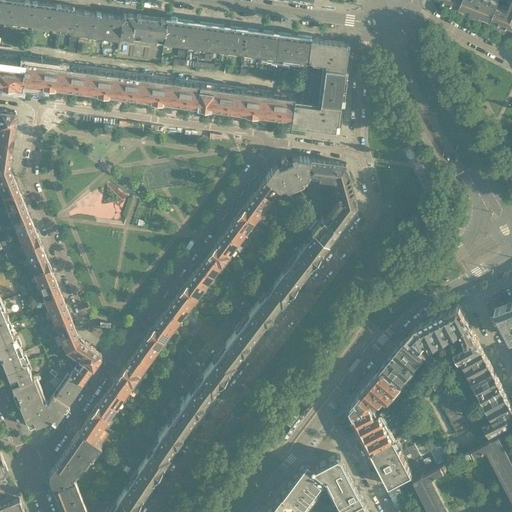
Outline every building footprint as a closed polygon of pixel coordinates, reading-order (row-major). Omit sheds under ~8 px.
[(0,0),(0,17),(11,19),(13,0),(0,0)] [(58,26),(61,4),(32,0),(13,0),(11,19),(58,26)] [(461,0),(459,4),(459,6),(475,12),(479,0),(461,0)] [(498,0),(479,0),(475,12),(491,18),(491,17),(497,3),(498,0)] [(511,10),(508,8),(497,3),(491,17),(511,25),(511,10)] [(118,36),(119,34),(121,14),(102,12),(102,11),(94,10),(94,11),(75,8),(75,6),(61,4),(58,26),(72,27),(72,30),(118,36)] [(122,12),(121,14),(119,34),(131,35),(134,14),(122,12)] [(150,16),(134,14),(131,35),(147,37),(150,16)] [(166,18),(150,16),(147,37),(163,39),(166,18)] [(195,44),(198,22),(166,18),(163,39),(195,44)] [(226,50),(226,48),(229,26),(198,22),(195,44),(218,47),(218,49),(226,50)] [(245,28),(229,26),(226,48),(242,50),(245,28)] [(274,54),(277,33),(245,28),(242,50),(274,54)] [(29,32),(28,45),(34,46),(36,33),(29,32)] [(306,58),(309,37),(293,35),(277,33),(274,54),(306,59),(306,58)] [(70,35),(68,50),(74,51),(76,36),(70,35)] [(343,95),(345,82),(346,76),(343,75),(343,72),(346,72),(345,60),(347,42),(309,37),(306,58),(315,59),(316,73),(305,71),(301,99),(294,98),(291,118),(291,122),(336,128),(341,95),(343,95)] [(186,59),(173,57),(172,64),(185,66),(186,59)] [(34,83),(37,62),(32,61),(32,59),(28,58),(27,61),(26,64),(24,63),(23,66),(22,81),(21,81),(21,83),(24,83),(27,82),(34,83)] [(61,87),(64,66),(59,65),(59,63),(54,62),(54,65),(53,65),(53,67),(47,67),(47,64),(47,61),(42,60),(42,63),(37,62),(34,83),(42,84),(45,86),(51,87),(54,86),(61,87)] [(213,63),(194,60),(194,67),(212,69),(213,63)] [(22,81),(23,66),(18,65),(18,63),(14,62),(13,65),(12,67),(6,67),(6,65),(6,64),(6,61),(2,61),(1,63),(0,62),(0,84),(21,87),(21,83),(21,81),(22,81)] [(69,67),(64,66),(61,87),(88,90),(91,70),(85,69),(86,66),(81,66),(81,69),(80,69),(80,71),(74,70),(74,68),(73,68),(74,65),(69,64),(69,67)] [(115,94),(118,73),(113,73),(113,70),(109,69),(108,72),(108,73),(107,75),(101,74),(101,72),(101,71),(101,68),(96,68),(96,70),(91,70),(88,90),(96,91),(99,93),(105,94),(108,93),(115,94)] [(269,71),(247,68),(246,74),(268,77),(269,71)] [(123,74),(118,73),(115,94),(142,98),(145,77),(140,76),(140,73),(135,73),(135,76),(134,76),(134,78),(128,77),(128,75),(127,75),(128,72),(123,71),(123,74)] [(169,101),(172,81),(166,80),(167,77),(162,76),(162,80),(161,80),(161,82),(155,81),(155,79),(154,79),(155,76),(150,75),(150,78),(145,77),(142,98),(150,99),(153,100),(159,101),(162,100),(169,101)] [(177,81),(172,81),(169,101),(196,105),(199,84),(194,83),(194,81),(189,80),(189,83),(188,83),(188,85),(182,85),(182,83),(181,82),(182,79),(177,79),(177,81)] [(204,82),(204,85),(199,84),(196,105),(199,106),(199,105),(207,106),(208,107),(210,107),(213,89),(208,88),(209,86),(208,86),(209,83),(204,82)] [(213,86),(213,89),(210,107),(236,110),(239,90),(234,89),(234,86),(230,85),(229,88),(229,89),(228,91),(222,90),(223,88),(222,87),(222,84),(218,84),(217,87),(213,86)] [(263,114),(266,93),(261,93),(261,89),(257,89),(256,92),(255,95),(249,93),(249,92),(249,91),(249,88),(245,87),(244,90),(239,90),(236,110),(244,111),(247,113),(254,114),(257,113),(263,114)] [(271,94),(266,93),(263,114),(291,118),(294,98),(294,97),(288,96),(289,94),(283,93),(283,96),(282,96),(282,98),(276,97),(276,95),(276,92),(271,91),(271,94)] [(0,127),(14,129),(17,113),(14,110),(0,108),(0,127)] [(0,140),(12,142),(14,129),(0,127),(0,140)] [(0,154),(11,156),(12,142),(0,140),(0,154)] [(306,175),(310,157),(292,155),(291,155),(291,156),(286,155),(283,153),(281,154),(280,156),(280,157),(277,162),(276,161),(275,162),(264,177),(279,187),(281,189),(282,189),(286,187),(287,190),(302,183),(301,181),(306,179),(306,175)] [(9,163),(11,156),(0,154),(0,168),(10,167),(9,163)] [(352,183),(346,162),(310,157),(306,175),(334,179),(336,187),(352,183)] [(0,182),(14,177),(10,167),(0,168),(0,182)] [(19,189),(14,177),(0,182),(0,188),(3,196),(19,189)] [(273,196),(279,187),(264,177),(256,188),(271,198),(273,196)] [(357,203),(352,183),(336,187),(339,199),(324,218),(337,229),(357,203)] [(321,207),(312,200),(314,187),(308,186),(305,203),(318,212),(321,207)] [(271,198),(256,188),(248,198),(263,209),(271,198)] [(24,202),(19,189),(3,196),(8,209),(24,202)] [(254,220),(263,209),(248,198),(240,209),(254,220)] [(29,215),(24,202),(8,209),(13,221),(29,215)] [(254,220),(240,209),(232,220),(246,231),(254,220)] [(34,227),(29,215),(13,221),(18,234),(34,227)] [(337,229),(324,218),(324,219),(321,216),(311,229),(313,230),(327,241),(337,229)] [(243,235),(246,231),(232,220),(224,231),(238,242),(239,239),(243,235)] [(39,240),(34,227),(18,234),(23,246),(39,240)] [(327,241),(313,230),(306,238),(308,240),(305,245),(302,243),(300,247),(302,249),(298,253),(296,252),(290,260),(305,271),(327,241)] [(238,242),(224,231),(215,242),(230,252),(238,242)] [(44,252),(39,240),(23,246),(28,259),(44,252)] [(227,256),(230,252),(215,242),(215,241),(213,244),(214,244),(209,251),(208,250),(206,253),(207,253),(221,263),(227,256)] [(267,269),(282,250),(272,243),(267,249),(271,252),(261,265),(267,269)] [(49,265),(44,252),(28,259),(34,271),(49,265)] [(213,274),(221,263),(207,253),(199,264),(213,274)] [(273,281),(266,291),(280,301),(281,302),(305,271),(290,260),(284,268),(286,270),(282,275),(280,273),(277,277),(279,278),(276,283),(273,281)] [(205,285),(213,274),(199,264),(191,274),(205,285)] [(55,277),(49,265),(34,271),(39,284),(55,277)] [(205,285),(191,274),(182,285),(197,295),(199,293),(202,289),(205,285)] [(60,290),(55,277),(39,284),(44,296),(60,290)] [(27,293),(23,283),(18,285),(23,295),(27,293)] [(188,306),(197,295),(182,285),(174,296),(188,306)] [(248,310),(241,319),(257,331),(280,301),(266,291),(264,289),(258,297),(260,299),(257,304),(254,302),(252,305),(254,307),(250,312),(248,310)] [(65,303),(60,290),(44,296),(49,309),(65,303)] [(186,310),(188,306),(174,296),(166,307),(180,317),(182,315),(186,310)] [(511,335),(511,300),(508,302),(495,306),(510,336),(511,335)] [(218,326),(229,312),(223,308),(225,305),(221,302),(216,309),(220,312),(212,322),(218,326)] [(70,315),(65,303),(49,309),(54,322),(70,315)] [(456,303),(449,307),(459,328),(470,322),(460,304),(456,303)] [(3,306),(1,307),(0,306),(0,339),(14,333),(3,306)] [(172,328),(180,317),(166,307),(158,317),(172,328)] [(449,307),(439,312),(451,335),(460,330),(461,330),(459,328),(449,307)] [(439,312),(429,318),(441,340),(451,335),(439,312)] [(75,328),(70,315),(54,322),(59,334),(75,328)] [(169,332),(172,328),(158,317),(150,328),(164,339),(166,337),(169,332)] [(429,318),(419,323),(428,340),(430,345),(441,340),(429,318)] [(218,349),(219,350),(234,361),(257,331),(241,319),(234,327),(237,329),(233,334),(231,332),(228,335),(231,337),(227,342),(225,340),(218,349)] [(477,337),(470,322),(459,328),(461,330),(460,330),(467,343),(477,337)] [(415,325),(406,336),(420,348),(424,342),(428,340),(419,323),(415,325)] [(81,338),(78,335),(75,328),(59,334),(65,349),(81,338)] [(164,339),(150,328),(142,339),(156,350),(164,339)] [(14,333),(0,339),(0,354),(6,368),(25,360),(14,333)] [(406,336),(399,344),(420,361),(427,353),(420,348),(406,336)] [(477,337),(467,343),(454,349),(459,358),(460,358),(482,346),(477,337)] [(78,358),(88,343),(81,338),(65,349),(78,358)] [(153,354),(156,350),(142,339),(134,350),(148,361),(150,358),(153,354)] [(92,367),(100,355),(100,351),(88,343),(78,358),(79,359),(83,361),(84,361),(92,367)] [(399,344),(393,352),(414,369),(420,361),(399,344)] [(482,346),(460,358),(464,366),(486,355),(482,346)] [(175,349),(171,355),(176,359),(180,353),(175,349)] [(140,372),(148,361),(134,350),(126,361),(140,372)] [(202,371),(195,381),(211,392),(235,361),(234,361),(219,350),(213,358),(215,359),(211,365),(209,363),(206,366),(209,367),(205,373),(202,371)] [(393,352),(387,359),(407,376),(414,369),(393,352)] [(486,355),(464,366),(469,375),(491,363),(486,355)] [(387,359),(380,367),(400,383),(401,384),(407,376),(387,359)] [(25,360),(6,368),(12,383),(31,375),(25,360)] [(169,360),(164,367),(168,370),(173,363),(169,360)] [(82,382),(90,370),(92,367),(84,361),(83,361),(79,368),(73,365),(68,372),(70,373),(82,382)] [(132,383),(140,372),(126,361),(124,364),(119,371),(119,370),(117,373),(118,373),(117,373),(132,383)] [(491,363),(469,375),(473,383),(495,372),(491,363)] [(171,389),(183,372),(177,367),(165,385),(171,389)] [(380,367),(374,375),(393,391),(400,383),(380,367)] [(70,373),(68,372),(67,371),(60,381),(75,391),(82,382),(70,373)] [(495,372),(473,383),(478,392),(500,380),(495,372)] [(124,394),(132,383),(117,373),(110,384),(124,394)] [(47,401),(46,398),(43,399),(33,374),(31,375),(12,383),(29,426),(50,417),(55,420),(68,401),(53,391),(47,401)] [(374,375),(367,383),(384,395),(386,399),(393,391),(374,375)] [(433,385),(457,432),(469,426),(444,379),(433,385)] [(179,403),(173,411),(189,422),(211,392),(195,381),(195,380),(189,388),(192,390),(188,395),(186,394),(183,397),(185,399),(182,404),(179,403)] [(500,380),(478,392),(482,400),(504,389),(500,380)] [(75,391),(60,381),(53,391),(68,401),(75,391)] [(367,383),(361,390),(374,401),(375,400),(377,402),(383,395),(384,395),(367,383)] [(122,397),(124,394),(110,384),(102,395),(117,405),(119,401),(122,397)] [(147,388),(142,397),(146,399),(152,391),(147,388)] [(504,389),(482,400),(487,409),(509,398),(504,389)] [(349,406),(353,415),(367,408),(368,410),(372,407),(370,403),(374,401),(361,390),(349,406)] [(114,409),(117,405),(102,395),(95,406),(109,416),(110,413),(114,409)] [(511,404),(509,398),(487,409),(491,417),(511,406),(511,404)] [(101,427),(109,416),(95,406),(87,417),(101,427)] [(489,432),(511,420),(511,406),(491,417),(484,421),(489,432)] [(367,408),(353,415),(358,424),(376,414),(372,407),(368,410),(367,408)] [(151,443),(153,444),(168,454),(189,422),(173,411),(168,419),(170,421),(166,427),(164,425),(161,428),(164,430),(160,435),(158,434),(151,443)] [(380,412),(376,414),(358,424),(362,432),(384,420),(380,412)] [(93,438),(101,427),(87,417),(79,429),(93,438)] [(384,420),(362,432),(366,440),(389,429),(384,420)] [(85,468),(97,451),(101,444),(93,438),(79,429),(79,428),(49,472),(49,476),(53,486),(75,477),(73,473),(76,468),(80,471),(83,467),(85,468)] [(129,450),(140,433),(135,429),(123,446),(129,450)] [(389,429),(366,440),(371,449),(393,437),(389,429)] [(446,468),(443,463),(414,478),(431,511),(511,511),(511,458),(499,434),(470,449),(473,455),(487,447),(511,495),(511,507),(502,511),(450,511),(432,476),(446,468)] [(431,449),(437,462),(447,457),(439,441),(429,446),(424,436),(414,442),(421,454),(431,449)] [(413,473),(393,437),(371,449),(389,485),(413,473)] [(168,454),(153,444),(147,453),(149,454),(146,459),(144,458),(142,461),(144,462),(140,467),(138,466),(132,475),(148,486),(169,454),(168,454)] [(468,451),(446,462),(451,471),(472,460),(468,451)] [(281,511),(292,511),(322,473),(337,498),(357,487),(339,454),(335,453),(311,465),(305,461),(275,501),(271,505),(281,511)] [(117,497),(111,507),(118,511),(130,511),(148,486),(132,475),(126,484),(128,485),(125,490),(123,489),(121,492),(123,494),(119,498),(117,497)] [(75,511),(87,507),(79,487),(75,477),(53,486),(63,511),(75,511)] [(369,511),(357,487),(337,498),(344,509),(345,511),(369,511)] [(24,511),(19,497),(10,501),(14,511),(24,511)] [(14,511),(10,501),(1,504),(4,511),(14,511)]
